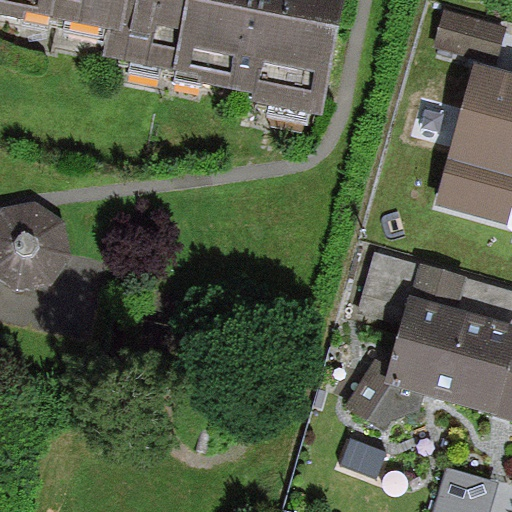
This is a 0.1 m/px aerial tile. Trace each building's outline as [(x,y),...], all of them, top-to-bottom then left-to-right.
[(0,0),(0,28),(97,46),(106,0),(0,0)] [(106,0),(97,46),(149,57),(151,77),(221,91),(217,111),(313,130),(338,0),(106,0)] [(511,81),(480,74),(457,165),(511,178),(511,81)] [(64,306),(73,298),(79,287),(81,275),(80,263),(74,251),(66,242),(54,237),(42,235),(30,237),(18,243),(9,253),(4,266),(4,279),(8,292),(16,303),(27,310),(40,313),(52,311),(64,306)] [(511,333),(407,311),(389,396),(511,422),(511,333)] [(489,511),(496,492),(445,477),(434,511),(489,511)]
